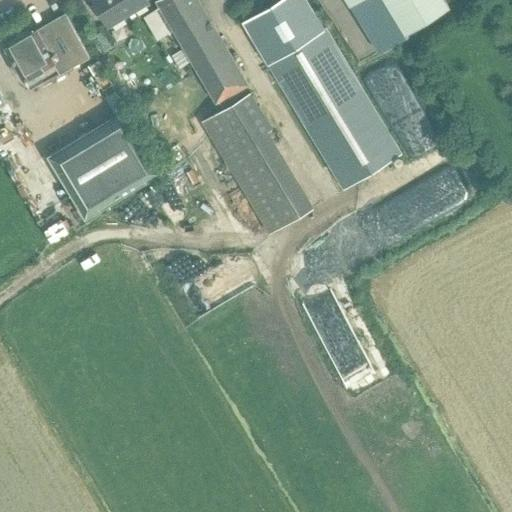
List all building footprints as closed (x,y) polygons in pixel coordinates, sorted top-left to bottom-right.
[(94,0),(109,23),(145,0),(94,0)] [(218,104),(250,85),(198,0),(160,0),(156,3),(159,8),(144,17),(157,39),(173,29),(218,104)] [(344,188),(400,154),(306,0),(278,0),(243,21),(344,188)] [(346,0),(350,4),(356,0),(385,45),(449,5),(445,0),(346,0)] [(6,47),(30,88),(88,55),(65,14),(6,47)] [(105,68),(109,74),(118,68),(114,62),(105,68)] [(120,98),(127,94),(123,87),(116,91),(120,98)] [(201,123),(269,234),(314,207),(268,132),(273,129),(250,93),(201,123)] [(85,218),(162,172),(124,109),(48,156),(85,218)]
